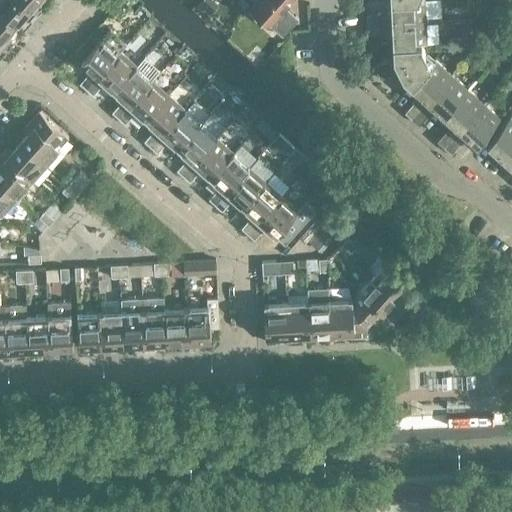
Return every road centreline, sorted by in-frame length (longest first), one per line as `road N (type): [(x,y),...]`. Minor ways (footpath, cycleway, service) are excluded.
road 1 (residential): [(0,377),(249,368),(241,262),(19,68)]
road 2 (secondary): [(511,429),(0,460)]
road 3 (secondary): [(0,489),(511,465)]
road 4 (residential): [(511,224),(470,186),(441,176),(330,77),(318,0)]
